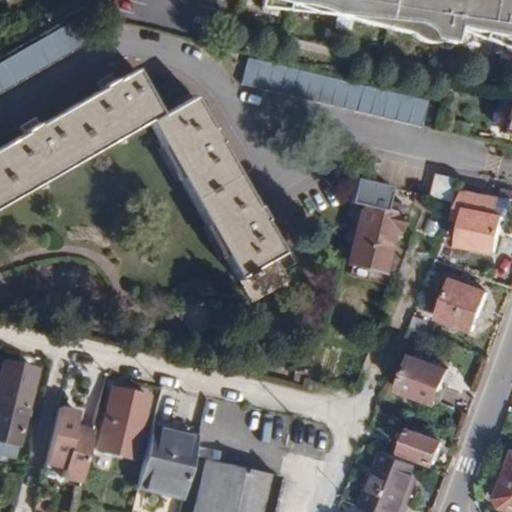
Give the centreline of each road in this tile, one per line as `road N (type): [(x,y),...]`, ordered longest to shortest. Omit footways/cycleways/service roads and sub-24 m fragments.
road 1 (residential): [(357,412),(0,331)]
road 2 (residential): [(357,412),(421,248)]
road 3 (tertiary): [(455,511),(511,348)]
